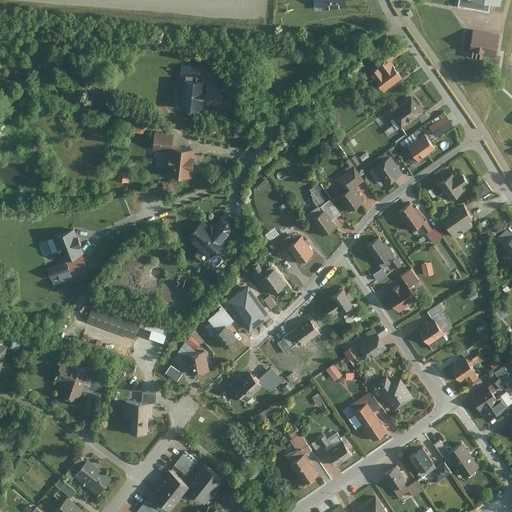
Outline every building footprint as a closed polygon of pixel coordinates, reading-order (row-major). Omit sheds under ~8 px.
[(346,7),(345,0),(320,0),(322,9),(346,7)] [(458,0),(457,6),(490,11),(491,2),(500,3),(500,0),(458,0)] [(502,36),(472,29),(468,52),(497,58),(502,36)] [(382,92),(402,78),(390,60),(370,75),(382,92)] [(199,81),(201,67),(179,65),(178,79),(182,79),(199,81)] [(294,67),(282,72),(288,85),(300,80),(294,67)] [(202,108),(205,82),(199,81),(182,79),(179,106),(202,108)] [(401,129),(424,111),(412,96),(389,115),(401,129)] [(451,126),(446,118),(436,124),(441,132),(451,126)] [(170,149),(170,135),(153,134),(152,149),(170,149)] [(433,149),(424,137),(408,148),(417,160),(433,149)] [(189,177),(191,151),(170,149),(167,175),(189,177)] [(403,173),(391,156),(373,169),(384,186),(403,173)] [(354,188),(364,181),(355,168),(335,181),(343,192),(338,195),(349,211),(363,201),(354,188)] [(128,189),(131,173),(116,171),(114,187),(128,189)] [(457,178),(455,175),(434,191),(438,197),(444,193),(449,201),(464,190),(462,187),(468,183),(462,174),(457,178)] [(489,191),(483,183),(474,189),(481,198),(489,191)] [(330,199),(319,185),(310,191),(321,206),(330,199)] [(421,221),(410,204),(398,211),(410,228),(421,221)] [(472,217),(465,206),(443,220),(454,237),(472,225),(469,219),(472,217)] [(334,219),(326,209),(310,221),(321,237),(335,227),(330,221),(334,219)] [(233,232),(220,222),(214,227),(208,227),(202,221),(187,239),(209,258),(233,232)] [(425,232),(429,229),(424,221),(419,224),(425,232)] [(511,233),(511,231),(507,226),(494,238),(500,245),(511,233)] [(84,255),(74,229),(53,239),(62,263),(84,255)] [(511,257),(511,233),(500,245),(511,257)] [(313,254),(301,235),(294,240),(290,234),(281,239),(297,264),(313,254)] [(275,237),(270,242),(279,252),(284,248),(275,237)] [(393,255),(381,237),(367,246),(378,264),(393,255)] [(71,273),(66,263),(46,272),(51,282),(71,273)] [(431,263),(421,264),(423,276),(432,275),(431,263)] [(387,275),(382,268),(373,274),(378,281),(387,275)] [(418,279),(411,269),(401,276),(408,286),(418,279)] [(285,285),(275,270),(260,279),(270,294),(285,285)] [(397,312),(415,300),(404,285),(387,297),(397,312)] [(358,306),(349,292),(346,294),(343,290),(322,303),(330,316),(338,311),(341,316),(358,306)] [(269,309),(275,305),(269,295),(263,300),(269,309)] [(443,313),(437,306),(427,313),(433,320),(443,313)] [(233,320),(222,307),(206,320),(218,333),(226,326),(233,320)] [(141,324),(93,308),(84,339),(131,354),(141,324)] [(359,330),(368,325),(359,310),(350,315),(359,330)] [(442,315),(433,322),(419,331),(431,348),(444,338),(439,332),(449,325),(442,315)] [(322,336),(308,318),(292,329),(303,343),(311,337),(315,342),(322,336)] [(169,326),(150,319),(146,329),(166,336),(169,326)] [(236,339),(226,326),(218,333),(214,336),(225,348),(236,339)] [(387,349),(376,333),(357,345),(362,353),(367,362),(387,349)] [(201,342),(192,336),(186,344),(194,350),(201,342)] [(293,344),(288,337),(277,344),(285,356),(293,351),(289,346),(293,344)] [(484,355),(476,344),(463,353),(467,359),(471,356),(475,362),(484,355)] [(357,345),(343,353),(348,361),(362,353),(357,345)] [(20,350),(12,349),(9,363),(17,364),(20,350)] [(207,371),(204,352),(188,354),(192,374),(207,371)] [(477,376),(465,360),(450,371),(458,383),(468,376),(471,380),(477,376)] [(89,372),(61,361),(53,380),(63,384),(59,396),(77,403),(89,372)] [(177,380),(183,372),(171,363),(165,372),(177,380)] [(341,376),(333,365),(326,370),(334,381),(341,376)] [(282,380),(270,367),(257,380),(262,386),(268,392),(282,380)] [(257,380),(249,372),(232,389),(246,402),(262,386),(257,380)] [(501,377),(470,399),(484,419),(504,406),(494,392),(505,383),(501,377)] [(102,394),(106,382),(92,378),(88,390),(102,394)] [(392,411),(412,397),(400,378),(392,384),(388,378),(376,386),(392,411)] [(154,395),(142,394),(142,402),(153,403),(154,395)] [(378,407),(373,399),(366,404),(372,412),(378,407)] [(265,417),(282,405),(277,400),(261,412),(265,417)] [(129,433),(147,434),(147,418),(153,418),(153,403),(142,402),(125,402),(124,416),(130,417),(129,433)] [(371,440),(385,431),(372,412),(366,404),(353,413),(371,440)] [(311,450),(300,433),(288,440),(295,451),(284,457),(289,464),(304,454),(311,450)] [(450,452),(441,438),(433,443),(441,458),(446,455),(450,452)] [(323,449),(317,439),(311,443),(317,453),(323,449)] [(353,454),(342,440),(327,451),(338,465),(353,454)] [(478,466),(463,444),(450,452),(446,455),(461,477),(478,466)] [(434,468),(422,448),(408,456),(421,477),(429,472),(434,468)] [(317,474),(304,454),(289,464),(301,484),(317,474)] [(84,465),(78,460),(65,476),(71,481),(76,475),(84,465)] [(110,481),(86,462),(84,465),(76,475),(99,494),(110,481)] [(449,473),(443,463),(434,468),(429,472),(436,482),(449,473)] [(407,480),(396,465),(381,475),(397,498),(408,490),(405,487),(402,483),(407,480)] [(204,502),(222,479),(206,466),(188,489),(204,502)] [(187,487),(169,472),(151,494),(170,509),(187,487)] [(71,490),(60,480),(56,485),(66,495),(71,490)] [(423,492),(415,481),(405,487),(408,490),(413,498),(423,492)] [(384,511),(374,497),(358,508),(360,511),(384,511)] [(82,511),(67,498),(54,511),(82,511)] [(155,511),(157,511),(146,501),(137,511),(155,511)]
